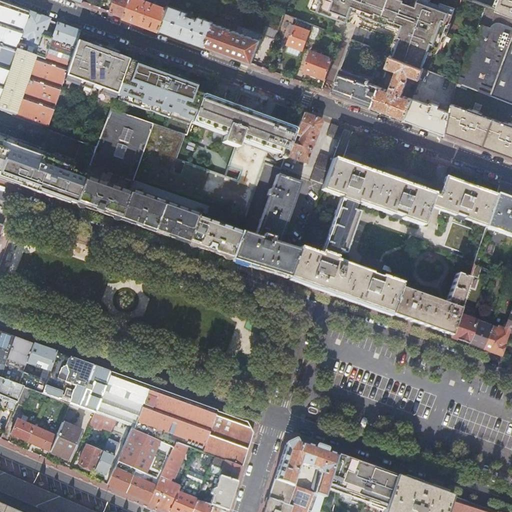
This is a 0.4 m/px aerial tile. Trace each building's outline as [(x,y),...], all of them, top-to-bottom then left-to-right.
[(111,12),(124,17),(130,0),(115,0),(113,7),(111,12)] [(142,24),(160,30),(169,6),(170,0),(161,0),(159,5),(144,0),(130,0),(124,17),(142,24)] [(393,57),(421,68),(428,50),(435,53),(441,38),(447,22),(449,23),(454,8),(440,3),(439,6),(431,3),(430,0),(409,0),(409,2),(405,1),(404,1),(403,0),(313,0),(310,8),(310,9),(332,17),(346,22),(349,15),(346,14),(347,10),(351,9),(353,7),(356,13),(362,16),(372,20),(377,22),(387,26),(387,25),(400,29),(399,33),(397,38),(401,39),(398,45),(394,54),(393,57)] [(511,0),(470,0),(485,5),(511,15),(511,0)] [(0,94),(28,13),(12,7),(0,2),(0,94)] [(511,15),(485,5),(478,24),(490,29),(491,27),(492,26),(493,25),(495,24),(497,23),(498,23),(501,24),(511,28),(511,15)] [(204,46),(213,23),(213,22),(199,17),(198,20),(188,16),(189,13),(169,6),(160,30),(181,38),(204,46)] [(0,94),(0,111),(12,116),(47,130),(65,77),(76,42),(80,32),(54,23),(28,13),(0,94)] [(287,30),(292,17),(284,14),(279,27),(287,30)] [(372,20),(362,16),(361,18),(362,18),(363,19),(364,19),(365,20),(366,21),(367,21),(368,22),(369,22),(370,23),(371,23),(372,24),(373,24),(374,23),(376,24),(377,22),(372,20)] [(447,22),(441,38),(444,40),(450,23),(449,23),(447,22)] [(219,52),(251,64),(260,40),(213,23),(204,46),(219,52)] [(303,49),(312,25),(306,23),(303,29),(295,26),(288,44),(303,49)] [(458,81),(457,82),(511,103),(511,41),(511,37),(511,28),(501,24),(498,23),(497,23),(495,24),(493,25),(492,26),(491,27),(490,29),(478,24),(458,81)] [(387,25),(387,26),(386,28),(399,33),(400,29),(387,25)] [(392,53),(394,54),(398,45),(401,39),(397,38),(396,41),(395,40),(395,41),(395,42),(394,43),(394,44),(394,45),(394,46),(393,47),(393,48),(393,49),(393,50),(392,51),(392,52),(392,53)] [(108,53),(76,42),(65,77),(191,123),(201,95),(204,88),(159,72),(136,64),(133,62),(128,61),(108,53)] [(314,74),(325,79),(333,58),(311,50),(304,71),(314,74)] [(379,86),(371,108),(388,114),(404,120),(412,99),(402,95),(409,76),(419,80),(419,79),(423,69),(421,68),(393,57),(390,56),(386,67),(396,71),(389,90),(383,88),(383,86),(380,84),(379,86)] [(363,105),(371,108),(379,86),(369,83),(370,80),(368,80),(368,79),(341,69),(332,94),(363,105)] [(429,71),(423,69),(419,79),(425,81),(429,71)] [(451,107),(450,113),(447,129),(466,136),(503,150),(511,152),(511,103),(457,82),(451,107)] [(153,124),(133,180),(244,220),(264,163),(281,169),(285,157),(290,144),(294,135),(296,130),(270,120),(266,119),(227,104),(217,101),(213,99),(201,95),(191,123),(224,135),(221,142),(235,147),(229,165),(241,170),(237,181),(186,163),(181,176),(170,172),(183,134),(153,124)] [(412,99),(404,120),(436,132),(445,135),(447,129),(450,113),(444,110),(439,108),(440,103),(433,101),(432,104),(430,103),(430,105),(418,101),(420,97),(414,95),(412,99)] [(111,108),(95,147),(89,165),(133,180),(153,124),(111,108)] [(306,115),(302,114),(296,130),(294,135),(299,138),(298,139),(297,139),(296,140),(295,140),(295,141),(293,145),(290,144),(285,157),(306,164),(314,141),(321,123),(320,120),(306,115)] [(343,129),(331,124),(327,136),(339,140),(343,129)] [(74,204),(84,177),(71,172),(73,164),(10,141),(9,145),(0,141),(0,177),(31,189),(67,202),(74,204)] [(320,154),(311,180),(323,184),(332,159),(332,158),(320,154)] [(341,197),(356,202),(394,216),(395,214),(402,217),(401,219),(425,227),(431,208),(435,196),(339,159),(333,157),(332,159),(323,184),(321,190),(341,197)] [(254,237),(239,233),(229,260),(258,270),(287,280),(288,278),(298,251),(278,245),(300,184),(276,176),(271,190),(269,190),(266,196),(268,197),(254,237)] [(84,177),(74,204),(96,212),(119,220),(128,192),(84,177)] [(438,197),(435,196),(431,208),(454,216),(455,214),(465,218),(464,219),(485,227),(494,200),(496,195),(445,177),(438,197)] [(129,190),(128,192),(119,220),(136,227),(152,232),(163,202),(129,190)] [(511,198),(496,193),(485,227),(511,236),(511,198)] [(341,197),(331,225),(351,232),(358,213),(353,211),(356,202),(341,197)] [(196,214),(163,202),(152,232),(168,238),(186,244),(196,216),(196,214)] [(196,216),(186,244),(207,252),(229,260),(239,233),(239,232),(222,226),(196,216)] [(351,232),(331,225),(321,252),(337,257),(339,252),(344,253),(351,232)] [(321,252),(320,254),(299,247),(298,251),(288,278),(344,298),(390,314),(400,288),(402,283),(381,276),(380,277),(370,274),(371,272),(336,260),(337,257),(321,252)] [(400,288),(390,314),(405,319),(435,330),(451,336),(457,315),(469,278),(456,274),(445,304),(400,288)] [(457,315),(451,336),(450,338),(452,339),(467,344),(475,322),(475,320),(457,315)] [(475,322),(467,344),(479,349),(482,350),(490,327),(475,322)] [(496,329),(490,327),(482,350),(486,351),(500,356),(503,346),(502,345),(507,332),(507,331),(504,330),(504,329),(497,327),(496,329)] [(0,378),(14,338),(9,336),(0,332),(0,378)] [(0,378),(18,386),(23,373),(26,363),(32,345),(32,344),(29,343),(14,338),(0,378)] [(49,371),(56,353),(40,347),(38,347),(38,348),(32,345),(26,363),(49,371)] [(41,394),(46,396),(70,404),(78,407),(94,413),(109,372),(95,367),(56,353),(49,371),(46,381),(41,394)] [(132,427),(147,386),(143,385),(116,375),(109,372),(94,413),(115,421),(132,427)] [(32,391),(41,394),(46,381),(23,373),(18,386),(23,387),(32,391)] [(5,408),(13,411),(16,403),(23,387),(18,386),(0,378),(0,396),(9,400),(5,408)] [(147,386),(132,427),(107,484),(122,491),(139,498),(148,502),(174,443),(187,447),(195,450),(214,457),(225,461),(241,467),(244,459),(252,434),(249,428),(247,422),(183,399),(147,386)] [(25,407),(32,391),(23,387),(16,403),(25,407)] [(35,422),(38,415),(30,411),(27,418),(35,422)] [(111,431),(115,421),(94,413),(90,424),(111,431)] [(0,432),(8,436),(18,417),(11,414),(6,425),(0,421),(0,432)] [(11,434),(27,441),(33,426),(17,420),(11,434)] [(56,437),(49,452),(68,460),(81,431),(62,423),(56,437)] [(27,441),(49,452),(56,437),(33,426),(27,441)] [(311,492),(324,497),(326,489),(337,455),(312,446),(297,440),(285,446),(274,479),(276,480),(293,486),(300,464),(318,470),(311,492)] [(151,504),(169,511),(179,487),(169,482),(171,478),(173,478),(173,477),(175,474),(179,465),(183,456),(187,447),(174,443),(148,502),(151,504)] [(78,465),(94,471),(102,452),(86,446),(78,465)] [(102,452),(94,471),(105,476),(114,455),(103,451),(102,452)] [(337,455),(326,489),(360,501),(376,507),(378,503),(385,506),(394,476),(382,471),(337,455)] [(214,457),(211,465),(222,469),(225,461),(214,457)] [(220,477),(236,482),(241,469),(241,467),(225,461),(222,469),(220,477)] [(93,511),(0,471),(0,490),(49,511),(93,511)] [(184,477),(197,483),(199,479),(185,473),(184,477)] [(213,506),(227,511),(232,496),(236,482),(220,477),(219,476),(215,488),(214,488),(212,489),(211,493),(212,496),(210,505),(213,506)] [(424,486),(394,476),(385,506),(383,510),(383,511),(386,511),(445,511),(451,496),(424,486)] [(169,511),(190,511),(193,505),(195,500),(202,485),(197,483),(184,477),(182,482),(180,485),(179,487),(169,511)] [(271,489),(268,498),(306,511),(319,511),(324,497),(311,492),(293,486),(276,480),(274,479),(271,489)] [(476,505),(451,496),(445,511),(494,511),(489,510),(476,505)] [(267,502),(263,511),(306,511),(268,498),(267,502)] [(195,500),(193,505),(202,509),(205,503),(195,500)] [(360,501),(383,510),(385,506),(378,503),(376,507),(360,501)] [(209,511),(213,506),(210,505),(205,503),(202,509),(193,505),(190,511),(209,511)]
